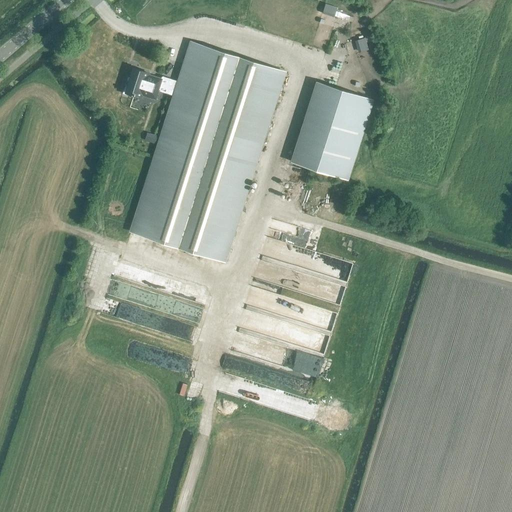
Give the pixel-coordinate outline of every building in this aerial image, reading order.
[(335,24),(340,8),(334,6),(329,22),(335,24)] [(338,17),(353,22),(355,16),(340,11),(338,17)] [(358,53),(368,50),(364,38),(354,41),(358,53)] [(131,96),(132,95),(141,98),(142,95),(155,99),(158,91),(174,96),(131,232),(224,261),(284,71),(191,42),(179,82),(162,76),(160,79),(153,76),(153,77),(148,76),(149,74),(133,69),(127,86),(125,85),(123,94),(131,96)] [(316,82),(291,162),(347,180),(373,100),(316,82)] [(157,136),(147,133),(144,141),(155,144),(157,136)] [(297,225),(294,235),(309,239),(312,230),(297,225)] [(236,337),(234,347),(251,356),(267,359),(281,367),(277,374),(276,381),(279,381),(290,387),(308,390),(310,387),(307,386),(313,387),(321,348),(313,362),(314,357),(302,351),(303,351),(286,342),(284,341),(275,337),(247,331),(241,328),(236,337)]
